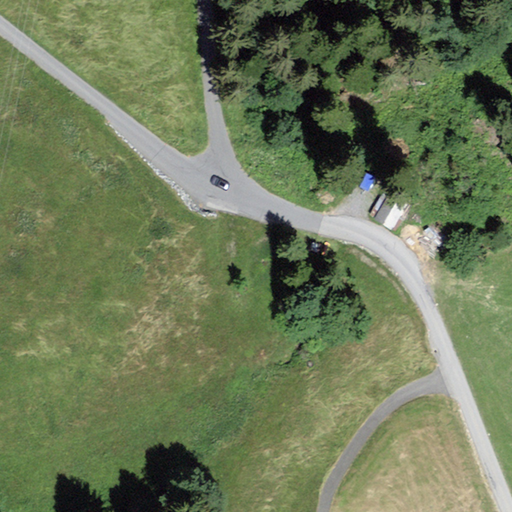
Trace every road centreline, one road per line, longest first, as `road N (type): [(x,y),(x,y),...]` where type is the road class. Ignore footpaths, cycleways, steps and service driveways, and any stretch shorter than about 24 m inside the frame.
road 1 (track): [(508,511),(434,321),(401,260),(369,237),(219,193)]
road 2 (track): [(219,193),(0,24)]
road 3 (track): [(219,193),(208,0)]
